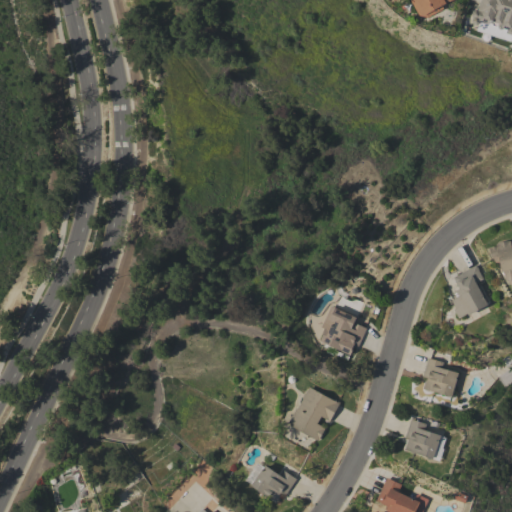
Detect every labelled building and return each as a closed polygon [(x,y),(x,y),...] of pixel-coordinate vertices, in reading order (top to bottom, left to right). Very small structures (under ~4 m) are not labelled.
[(451,0),(442,5),(443,9),(428,17),(419,16),(410,0),(451,0)] [(511,0),(511,38),(511,42),(476,31),(478,26),(473,24),(472,21),(473,18),(471,15),(473,11),(476,9),(478,10),(480,0),(511,0)] [(511,281),(509,282),(505,278),(504,272),(502,273),(500,263),(496,264),(489,251),(489,247),(496,246),(496,244),(497,243),(509,241),(510,241),(511,250),(511,281)] [(476,265),(479,270),(478,270),(483,279),(476,283),(488,305),(468,315),(468,314),(459,319),(454,310),(456,309),(452,301),(453,300),(450,294),(459,289),(453,278),(476,265)] [(326,336),(327,334),(328,331),(330,329),(333,321),(349,328),(351,322),(366,328),(358,347),(354,346),(350,355),(323,343),(326,336)] [(428,358),(443,362),(441,368),(458,373),(452,397),(423,389),(426,378),(422,377),(428,358)] [(296,408),(297,409),(302,400),(301,397),(304,393),(306,393),(309,387),(335,401),(336,400),(339,402),(329,422),(325,420),(325,418),(321,416),(317,423),(325,427),(318,440),(293,427),(294,425),(289,422),(296,408)] [(410,419),(426,424),(424,430),(440,435),(432,459),(404,450),(408,439),(404,438),(410,419)] [(265,465),(279,475),(283,470),(296,479),(285,495),(282,493),(275,503),(267,497),(268,497),(251,486),(265,465)] [(386,477),(401,484),(397,492),(419,502),(415,511),(389,511),(386,510),(388,506),(376,500),(386,477)] [(452,498),(458,492),(468,496),(465,503),(452,498)]
